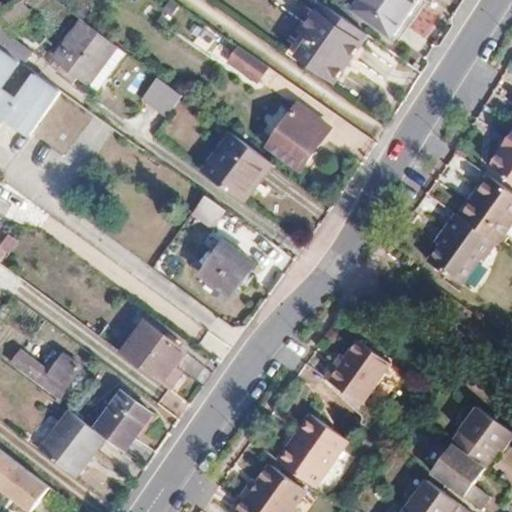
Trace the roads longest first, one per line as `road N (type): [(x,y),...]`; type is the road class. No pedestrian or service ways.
road 1 (residential): [(490,0),(333,271),(263,343),(157,511)]
road 2 (unknown): [(263,343),(30,198),(0,170)]
